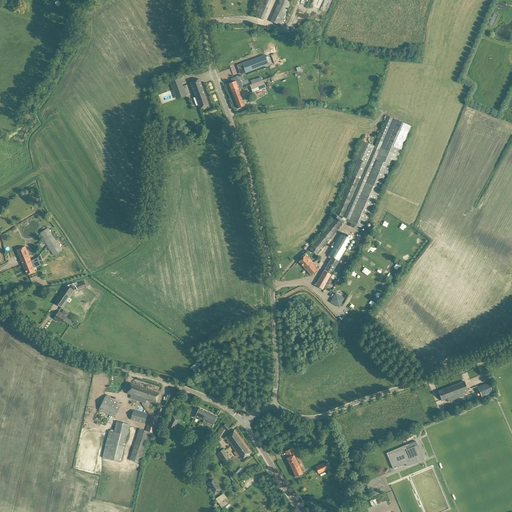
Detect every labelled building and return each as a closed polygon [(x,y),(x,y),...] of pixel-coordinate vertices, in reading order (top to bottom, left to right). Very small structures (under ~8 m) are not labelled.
[(263,0),(257,17),(265,20),(271,0),(263,0)] [(280,26),(291,2),(286,0),(279,0),(270,21),(280,26)] [(245,73),(268,65),(265,55),(242,64),(245,73)] [(230,84),(228,84),(231,92),(239,89),(243,88),(240,80),(238,80),(237,77),(234,78),(231,79),(233,82),(230,84)] [(175,96),(185,92),(180,79),(170,82),(175,96)] [(200,109),(209,106),(199,79),(190,83),(196,100),(194,100),(196,106),(198,105),(200,109)] [(250,86),(252,93),(262,89),(261,88),(264,87),(262,82),(250,86)] [(237,109),(242,107),(245,106),(239,89),(231,92),(237,109)] [(395,114),(351,217),(354,218),(353,221),(361,224),(362,222),(367,224),(363,231),(371,234),(375,224),(368,221),(394,161),(396,162),(413,122),(395,114)] [(348,128),(317,199),(347,212),(378,141),(373,139),(375,135),(358,128),(356,132),(348,128)] [(40,233),(48,245),(55,240),(48,228),(40,233)] [(322,290),(333,271),(352,240),(341,233),(328,255),(332,257),(315,286),(322,290)] [(62,250),(55,240),(48,245),(54,255),(62,250)] [(21,248),(17,250),(23,264),(27,275),(35,272),(34,267),(40,265),(37,258),(31,261),(25,247),(21,248)] [(313,263),(312,262),(311,260),(308,257),(307,258),(304,256),(302,258),(299,262),(305,268),(311,275),(315,272),(318,269),(314,264),(315,264),(317,263),(315,261),(314,262),(313,263)] [(44,269),(47,276),(52,274),(50,267),(44,269)] [(62,308),(74,290),(66,285),(54,303),(62,308)] [(336,296),(333,301),(339,305),(342,299),(336,296)] [(62,313),(61,314),(58,312),(54,318),(57,320),(62,323),(64,320),(65,319),(66,318),(67,316),(62,313)] [(191,367),(194,371),(202,365),(198,361),(191,367)] [(451,386),(456,399),(464,396),(463,393),(468,391),(464,381),(451,386)] [(493,392),(489,382),(488,383),(488,384),(486,385),(485,384),(477,387),(482,397),(493,392)] [(131,383),(129,388),(127,394),(138,397),(137,400),(143,402),(144,399),(156,403),(160,393),(131,383)] [(448,402),(456,399),(451,386),(438,391),(442,401),(447,399),(448,402)] [(114,417),(119,408),(121,404),(106,396),(99,410),(114,417)] [(195,416),(203,420),(205,417),(206,418),(206,417),(207,417),(209,415),(210,413),(199,408),(195,416)] [(427,411),(430,418),(436,415),(434,409),(427,411)] [(131,420),(145,423),(147,414),(133,410),(131,420)] [(213,425),(215,421),(217,417),(210,413),(209,415),(207,417),(206,417),(206,418),(205,417),(203,420),(202,423),(211,427),(213,425)] [(154,433),(158,418),(150,415),(145,431),(139,429),(129,460),(139,463),(148,436),(150,437),(151,432),(154,433)] [(171,419),(168,426),(174,428),(177,422),(171,419)] [(121,462),(130,425),(116,421),(113,432),(109,431),(102,458),(121,462)] [(242,459),(251,452),(235,430),(225,437),(242,459)] [(408,444),(395,449),(402,465),(405,464),(406,466),(419,461),(417,456),(418,455),(415,446),(417,445),(415,441),(408,444)] [(291,449),(286,452),(288,457),(286,458),(295,477),(300,475),(303,473),(300,467),(298,463),(293,453),(293,452),(295,451),(293,448),(291,449)] [(402,465),(395,449),(386,453),(393,469),(402,465)] [(224,463),(230,459),(223,450),(217,454),(223,463),(224,463)] [(318,474),(328,469),(324,463),(315,467),(318,474)] [(222,490),(214,479),(207,484),(215,495),(222,490)]
